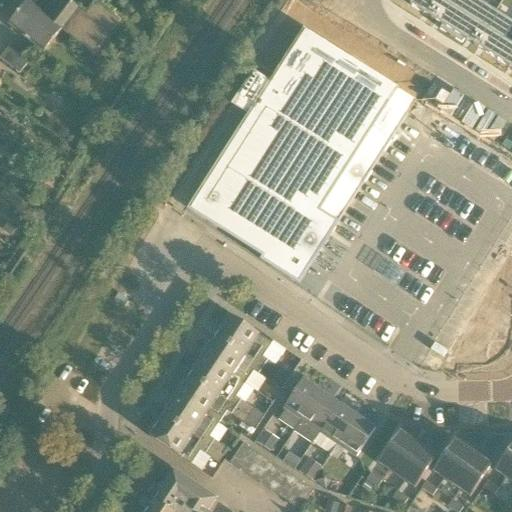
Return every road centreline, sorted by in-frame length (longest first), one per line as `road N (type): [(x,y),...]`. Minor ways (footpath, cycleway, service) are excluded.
road 1 (residential): [(92,511),(107,400),(206,264),(233,268),(406,387),(511,392)]
road 2 (residential): [(511,109),(364,17),(363,0)]
